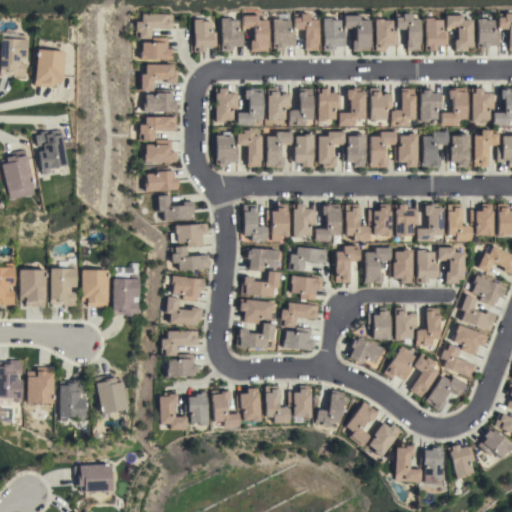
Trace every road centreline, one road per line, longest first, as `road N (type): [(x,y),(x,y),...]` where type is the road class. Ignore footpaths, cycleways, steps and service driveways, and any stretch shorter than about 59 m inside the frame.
road 1 (residential): [(511,313),(473,413),(441,429),(411,421),(336,374),(225,367),(213,343),(222,260),(215,186)]
road 2 (residential): [(215,186),(192,158),(192,94),(209,72),(511,69)]
road 3 (residential): [(215,186),(511,185)]
road 4 (residential): [(322,370),(338,307),(363,295),(450,295)]
